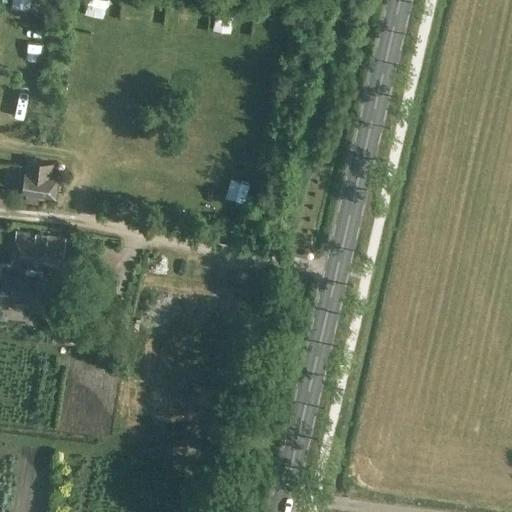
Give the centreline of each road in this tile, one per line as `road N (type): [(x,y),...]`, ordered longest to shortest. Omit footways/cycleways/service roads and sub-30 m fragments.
road 1 (primary): [(280,511),(402,0)]
road 2 (track): [(0,215),(134,235)]
